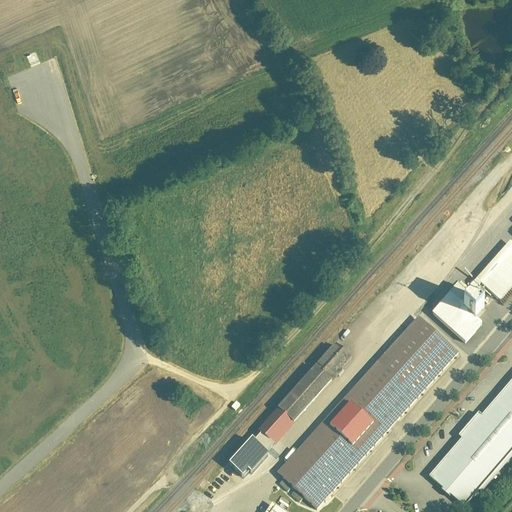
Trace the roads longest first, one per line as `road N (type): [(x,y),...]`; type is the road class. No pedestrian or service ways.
road 1 (track): [(144,355),(239,393),(360,261),(511,73)]
road 2 (residential): [(0,490),(144,355),(49,87)]
road 3 (unclassified): [(511,317),(363,493)]
